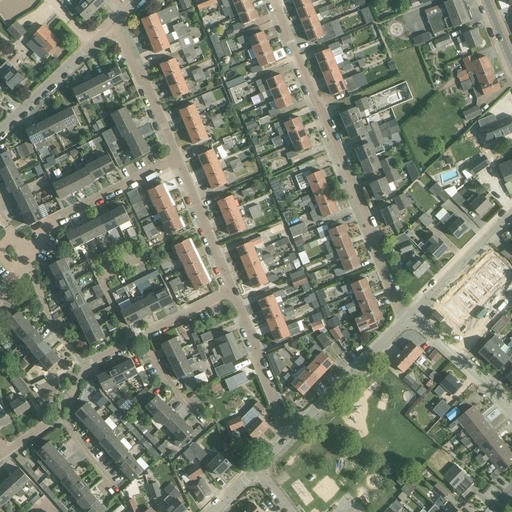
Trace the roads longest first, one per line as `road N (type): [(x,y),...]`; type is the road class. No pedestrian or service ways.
road 1 (residential): [(273,0),(397,303),(410,316)]
road 2 (residential): [(27,256),(54,223),(177,158)]
road 3 (residential): [(289,435),(410,316)]
road 4 (unclassified): [(0,131),(116,20)]
road 5 (residential): [(289,435),(233,291)]
road 6 (residential): [(177,158),(116,20)]
road 7 (residential): [(233,291),(177,158)]
road 8 (residential): [(410,316),(511,213)]
road 9 (residential): [(511,411),(410,316)]
road 10 (residential): [(85,366),(51,322),(27,256)]
